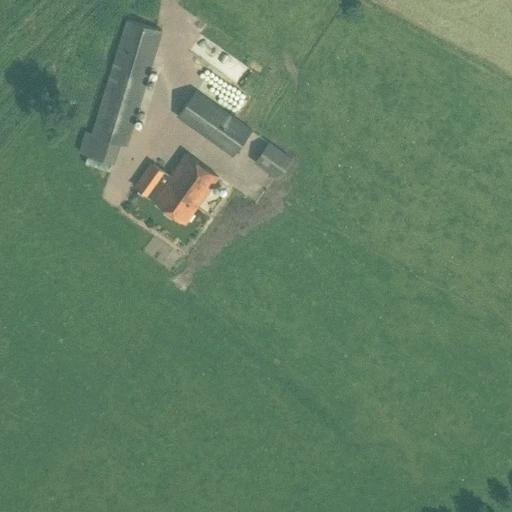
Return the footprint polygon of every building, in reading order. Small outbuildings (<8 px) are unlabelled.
[(92,135),(122,144),(127,145),(162,31),(127,20),(93,133),(92,135)] [(184,44),(207,62),(218,48),(195,30),(184,44)] [(196,91),(178,117),(233,156),(251,131),(196,91)] [(85,131),(79,152),(116,163),(122,144),(92,135),(93,133),(85,131)] [(271,143),(256,163),(278,179),(293,159),(271,143)] [(151,163),(134,187),(185,224),(218,178),(185,154),(164,184),(160,181),(165,173),(151,163)]
